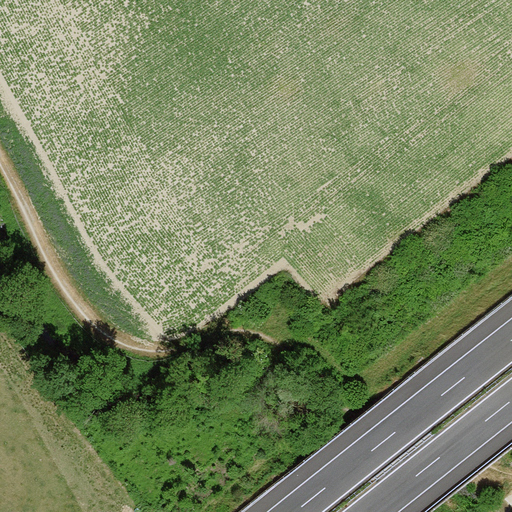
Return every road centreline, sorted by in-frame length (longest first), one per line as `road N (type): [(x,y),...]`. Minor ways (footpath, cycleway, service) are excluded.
road 1 (track): [(181,344),(140,347),(99,326),(63,285),(0,159)]
road 2 (motorway): [(511,339),(294,511)]
road 3 (motorway): [(373,511),(511,401)]
